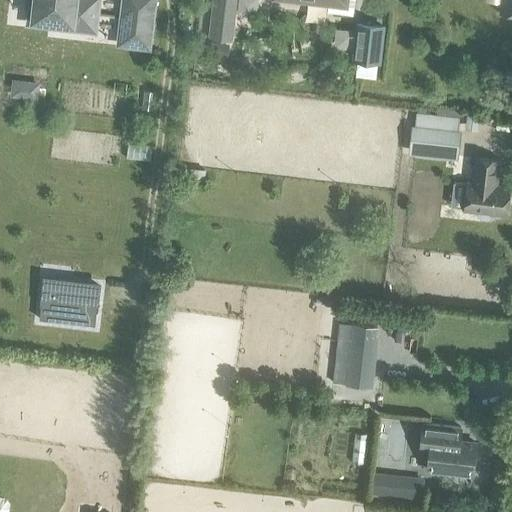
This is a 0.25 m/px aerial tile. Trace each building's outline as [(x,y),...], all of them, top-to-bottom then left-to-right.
[(35,0),(34,19),(56,21),(56,25),(93,30),(96,0),(35,0)] [(124,0),(120,43),(147,46),(152,0),(124,0)] [(212,0),(208,39),(232,41),(236,0),(212,0)] [(511,0),(501,0),(500,13),(511,14),(511,0)] [(377,62),(381,27),(357,24),(353,59),(357,60),(377,62)] [(35,99),(36,100),(38,84),(14,81),(13,97),(35,99)] [(416,108),(412,151),(454,156),(459,113),(416,108)] [(467,114),(465,129),(477,130),(479,115),(467,114)] [(509,187),(496,185),(493,185),(494,177),(497,178),(499,160),(475,157),(472,182),(468,182),(464,210),(478,211),(477,216),(480,219),(489,220),(492,217),(492,213),(506,215),(509,187)] [(43,279),(39,319),(94,325),(99,285),(43,279)] [(333,383),(370,387),(376,327),(339,323),(333,383)] [(427,470),(472,475),(475,443),(459,441),(456,438),(453,438),(455,427),(423,423),(420,451),(429,452),(427,470)] [(388,478),(386,494),(398,495),(400,480),(388,478)] [(370,500),(382,502),(383,493),(371,492),(370,500)]
